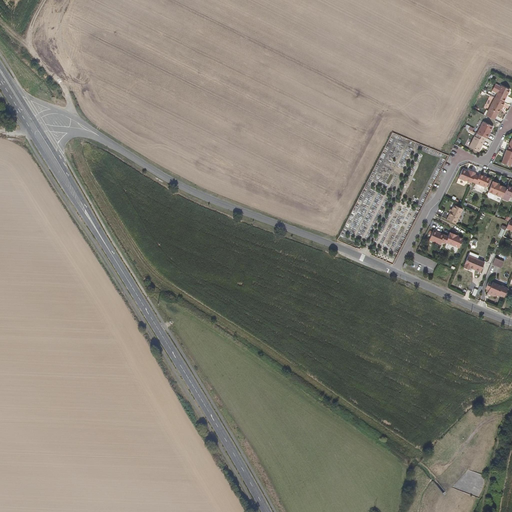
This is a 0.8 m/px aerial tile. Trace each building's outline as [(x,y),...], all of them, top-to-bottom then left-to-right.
[(495,98),(503,102),(509,90),(501,86),(501,87),(496,85),(493,91),(498,93),(495,98)] [(489,109),(498,113),(500,108),(502,106),(504,102),(503,102),(495,98),(489,109)] [(494,120),(497,115),(489,110),(486,115),(494,120)] [(489,134),(493,127),(483,122),(477,133),(486,138),(487,138),(490,134),(489,134)] [(486,138),(477,133),(476,137),(475,136),(469,147),(478,152),(486,138)] [(502,163),(510,167),(511,162),(511,151),(507,150),(502,163)] [(466,181),(466,180),(472,183),(472,182),(475,175),(476,173),(470,170),(469,172),(463,169),(459,178),(466,181)] [(480,174),(479,177),(475,175),(472,182),(486,188),(490,178),(480,174)] [(498,183),(493,181),(489,192),(499,196),(503,186),(498,184),(498,183)] [(449,216),(458,220),(463,209),(454,204),(449,216)] [(442,243),(443,241),(446,242),(447,242),(449,235),(435,229),(431,238),(442,243)] [(460,247),(464,238),(457,236),(457,235),(451,232),(449,235),(447,242),(460,247)] [(469,267),(480,272),(484,262),(468,255),(463,264),(464,265),(463,267),(468,269),(469,267)] [(504,297),(508,287),(502,285),(492,282),(492,283),(489,282),(486,290),(489,291),(488,293),(495,297),(496,295),(498,296),(499,295),(504,297)]
